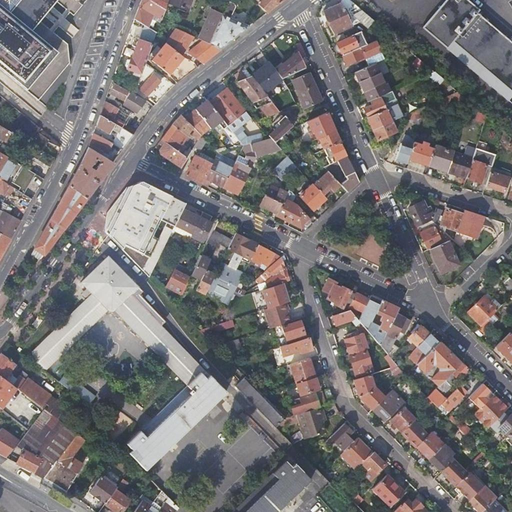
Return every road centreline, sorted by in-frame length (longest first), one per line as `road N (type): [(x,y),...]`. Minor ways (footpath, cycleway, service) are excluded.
road 1 (residential): [(302,246),(307,295),(342,398),(450,511)]
road 2 (residential): [(0,278),(63,166),(127,0)]
road 3 (tertiary): [(297,4),(177,99),(130,159)]
road 4 (tertiary): [(130,159),(0,333)]
road 5 (residential): [(130,159),(302,246)]
road 6 (residential): [(376,178),(297,4)]
road 7 (residential): [(302,246),(436,314)]
road 8 (residential): [(436,314),(376,178)]
road 9 (residential): [(511,216),(406,180),(376,178)]
